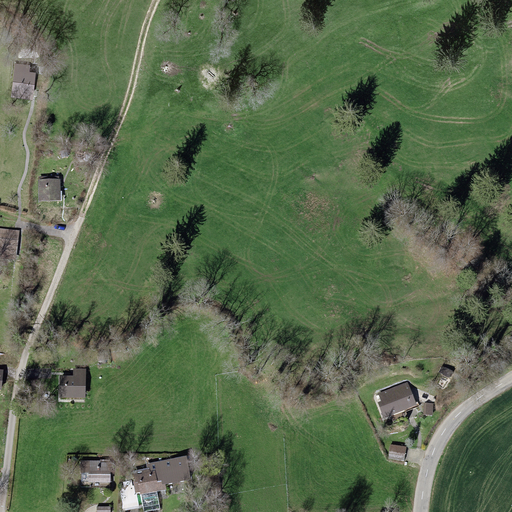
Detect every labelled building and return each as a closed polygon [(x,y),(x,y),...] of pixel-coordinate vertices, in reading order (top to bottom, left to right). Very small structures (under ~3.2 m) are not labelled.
[(32,65),(14,65),(13,91),(31,92),(32,65)] [(41,182),(42,204),(58,203),(57,182),(41,182)] [(0,232),(0,256),(17,257),(18,233),(0,232)] [(84,402),(85,373),(75,373),(74,380),(63,380),(62,401),(84,402)] [(404,385),(377,396),(385,414),(411,404),(404,385)] [(405,449),(391,447),(390,458),(403,460),(405,449)] [(146,473),(137,475),(141,494),(189,484),(184,457),(144,465),(146,473)] [(109,463),(89,463),(90,487),(110,487),(109,463)]
